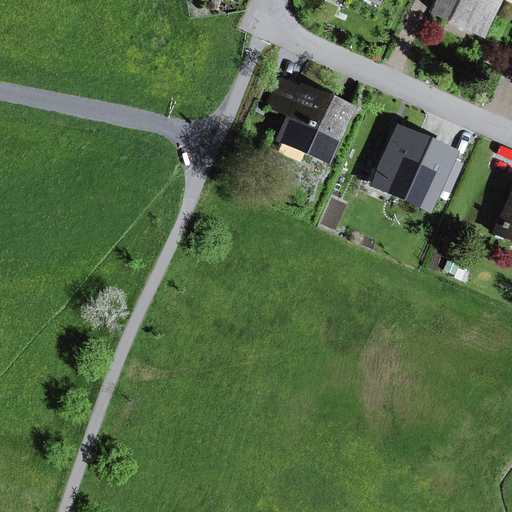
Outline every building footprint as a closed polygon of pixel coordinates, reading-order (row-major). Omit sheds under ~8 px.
[(432,0),(426,14),(482,38),(499,0),(432,0)] [(278,141),(326,162),(349,110),(281,79),(269,106),(290,115),(278,141)] [(434,186),(448,192),(460,165),(446,159),(448,154),(396,131),(377,173),(375,178),(400,189),(397,195),(425,207),(434,186)] [(397,195),(400,189),(375,178),(377,173),(373,171),(367,185),(396,198),(397,195)] [(511,240),(511,189),(493,232),(511,240)]
